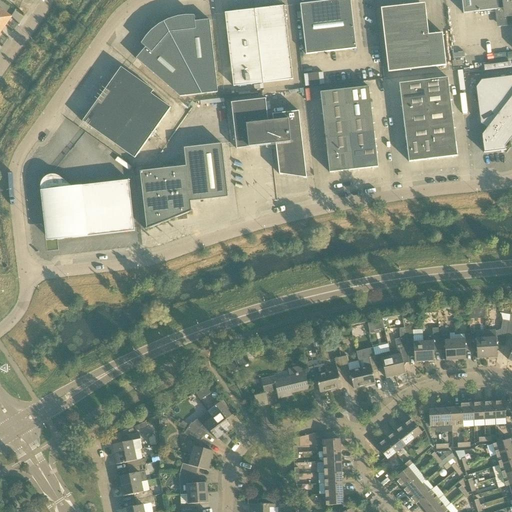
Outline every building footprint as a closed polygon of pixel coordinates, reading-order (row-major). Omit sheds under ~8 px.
[(350,0),(338,0),(300,5),(306,55),(356,49),(350,0)] [(511,0),(461,0),(463,14),(497,10),(499,25),(511,23),(511,0)] [(429,35),(426,10),(425,4),(381,9),(388,72),(446,66),(442,34),(429,35)] [(255,10),(263,83),(293,80),(285,6),(275,7),(275,6),(270,7),(270,8),(255,10)] [(0,33),(11,18),(0,9),(0,33)] [(234,87),(263,83),(255,10),(239,11),(239,10),(234,11),(234,12),(225,13),(234,87)] [(164,22),(202,94),(218,92),(210,20),(195,22),(194,16),(186,16),(178,17),(168,20),(164,22)] [(180,97),(202,94),(164,22),(159,25),(151,31),(146,37),(141,44),(146,48),(136,59),(180,97)] [(463,52),(453,53),(453,65),(463,65),(463,52)] [(102,95),(154,132),(171,108),(151,94),(154,91),(121,67),(102,95)] [(304,73),(304,85),(325,84),(324,72),(304,73)] [(511,76),(482,80),(479,84),(511,109),(511,76)] [(425,96),(450,93),(448,78),(424,81),(425,96)] [(427,109),(425,96),(424,81),(399,84),(403,112),(427,109)] [(511,109),(479,84),(476,88),(481,124),(487,129),(482,135),(484,153),(506,150),(505,150),(505,147),(511,138),(511,109)] [(346,105),(371,102),(369,87),(345,90),(346,105)] [(322,108),(346,105),(345,90),(320,93),(322,108)] [(427,109),(451,106),(450,93),(425,96),(427,109)] [(135,159),(154,132),(102,95),(83,122),(135,159)] [(231,103),(237,149),(271,145),(276,144),(280,175),(307,179),(299,112),(272,115),(273,116),(268,117),(266,99),(231,103)] [(348,120),(372,117),(371,102),(346,105),(348,120)] [(324,123),(348,120),(346,105),(322,108),(324,123)] [(429,124),(453,121),(451,106),(427,109),(429,124)] [(405,127),(429,124),(427,109),(403,112),(405,127)] [(350,135),(374,132),(372,117),(348,120),(350,135)] [(352,150),(350,135),(348,120),(324,123),(327,153),(352,150)] [(429,124),(431,139),(433,159),(457,156),(453,121),(429,124)] [(406,142),(419,140),(431,139),(429,124),(405,127),(406,142)] [(350,135),(352,150),(354,170),(378,167),(374,132),(350,135)] [(421,161),(433,159),(431,139),(419,140),(421,161)] [(409,162),(421,161),(419,140),(406,142),(409,162)] [(185,215),(187,214),(193,211),(192,211),(190,202),(228,198),(222,144),(184,149),(186,167),(140,172),(147,229),(145,229),(146,230),(180,217),(180,219),(185,219),(185,215)] [(330,173),(354,170),(352,150),(327,153),(330,173)] [(40,187),(41,190),(48,221),(55,220),(58,240),(135,231),(129,181),(73,187),(60,177),(58,176),(56,175),(53,175),(51,175),(49,176),(46,177),(44,178),(43,180),(41,182),(41,185),(40,187)] [(507,335),(509,321),(503,320),(500,334),(507,335)] [(370,325),(371,331),(385,328),(384,321),(370,325)] [(408,338),(405,327),(405,329),(400,329),(400,339),(402,339),(403,353),(408,353),(408,338)] [(425,362),(424,342),(423,335),(413,336),(413,332),(411,332),(411,327),(405,327),(408,338),(408,353),(414,352),(415,363),(425,362)] [(439,337),(438,329),(432,329),(433,337),(428,337),(429,342),(424,342),(425,362),(435,362),(435,351),(440,351),(439,337)] [(498,358),(497,346),(496,330),(486,331),(487,358),(498,358)] [(470,333),(470,335),(471,349),(477,349),(477,359),(487,358),(486,331),(475,331),(476,333),(470,333)] [(456,360),(455,336),(454,336),(454,334),(449,334),(450,336),(439,337),(440,351),(446,351),(446,361),(456,360)] [(470,335),(455,336),(456,360),(467,360),(466,349),(471,349),(470,335)] [(372,343),(365,344),(355,347),(360,369),(361,369),(365,387),(376,384),(373,371),(378,370),(375,356),(372,343)] [(390,352),(396,376),(406,374),(400,350),(390,352)] [(375,356),(378,370),(384,369),(386,379),(396,376),(390,352),(375,356)] [(246,353),(233,358),(233,359),(237,368),(250,363),(246,353)] [(340,358),(344,371),(349,370),(346,356),(340,358)] [(338,372),(344,371),(340,358),(335,359),(337,370),(327,373),(331,391),(342,388),(338,372)] [(233,359),(226,366),(230,373),(237,370),(236,368),(237,368),(233,359)] [(291,376),(275,380),(275,378),(262,381),(265,393),(277,391),(279,398),(288,396),(287,394),(308,389),(303,367),(290,370),(291,376)] [(331,391),(327,373),(316,376),(314,367),(308,368),(312,382),(317,381),(320,393),(331,391)] [(354,389),(365,387),(361,369),(360,369),(350,372),(354,389)] [(208,395),(205,389),(197,394),(201,400),(208,395)] [(213,418),(225,434),(233,428),(227,420),(232,416),(221,402),(208,412),(213,418)] [(484,420),(495,419),(494,402),(483,403),(484,420)] [(506,419),(506,417),(505,402),(494,402),(495,419),(506,419)] [(473,421),(484,420),(483,403),(472,404),(473,421)] [(463,421),(473,421),(472,404),(461,404),(461,408),(462,408),(463,421)] [(463,425),(463,421),(462,408),(461,408),(451,409),(452,426),(463,425)] [(430,427),(441,426),(440,409),(429,410),(430,427)] [(441,426),(452,426),(451,409),(440,409),(441,426)] [(225,434),(213,418),(208,412),(200,418),(205,424),(217,440),(225,434)] [(403,426),(414,440),(422,433),(412,419),(403,426)] [(188,428),(203,438),(206,432),(192,423),(188,428)] [(405,447),(414,440),(403,426),(394,433),(405,447)] [(199,444),(203,438),(188,428),(184,434),(199,444)] [(133,441),(139,440),(141,439),(139,433),(122,437),(123,443),(113,445),(115,455),(135,451),(133,441)] [(396,453),(405,447),(394,433),(386,440),(396,453)] [(323,452),(341,451),(340,440),(323,440),(323,452)] [(388,460),(396,453),(386,440),(377,447),(388,460)] [(511,450),(511,448),(509,440),(504,441),(497,444),(493,445),(496,455),(511,450)] [(192,456),(211,461),(214,452),(194,446),(192,456)] [(511,461),(511,450),(496,455),(500,466),(511,461)] [(127,463),(129,469),(146,465),(145,459),(137,460),(135,451),(115,455),(117,465),(127,463)] [(324,462),(341,462),(341,451),(323,452),(324,462)] [(463,451),(455,452),(459,460),(461,460),(465,458),(463,451)] [(452,459),(452,460),(454,458),(451,452),(443,452),(442,453),(446,458),(444,459),(447,463),(452,459)] [(208,471),(211,461),(192,456),(189,465),(183,464),(180,474),(196,476),(198,468),(208,471)] [(455,463),(452,460),(452,459),(447,463),(454,471),(457,468),(454,464),(455,463)] [(503,476),(511,473),(511,461),(500,466),(503,476)] [(324,473),(342,472),(341,462),(324,462),(324,473)] [(147,471),(146,465),(129,469),(130,475),(120,477),(122,487),(141,482),(147,481),(145,472),(147,471)] [(402,488),(415,477),(408,468),(405,471),(395,479),(402,488)] [(457,468),(454,471),(459,476),(462,473),(457,468)] [(325,484),(342,483),(342,472),(324,473),(325,484)] [(511,484),(511,473),(503,476),(506,487),(510,486),(509,485),(511,484)] [(196,476),(180,474),(181,495),(187,495),(187,494),(208,493),(207,483),(197,484),(196,476)] [(422,485),(415,477),(402,488),(409,496),(422,485)] [(135,500),(153,497),(152,490),(144,492),(141,482),(122,487),(124,497),(134,494),(135,500)] [(325,495),(343,494),(342,483),(325,484),(325,495)] [(418,502),(429,493),(422,485),(409,496),(416,505),(419,502),(418,502)] [(419,502),(425,510),(439,499),(432,491),(429,493),(418,502),(419,502)] [(181,511),(185,511),(198,510),(198,504),(208,503),(208,493),(187,494),(187,495),(181,495),(180,495),(181,505),(181,511)] [(319,501),(326,500),(326,506),(343,505),(343,494),(325,495),(319,496),(319,501)] [(124,511),(144,511),(143,505),(154,503),(153,497),(135,500),(137,506),(124,509),(124,511)] [(426,511),(440,511),(445,508),(439,499),(425,510),(426,511)]
